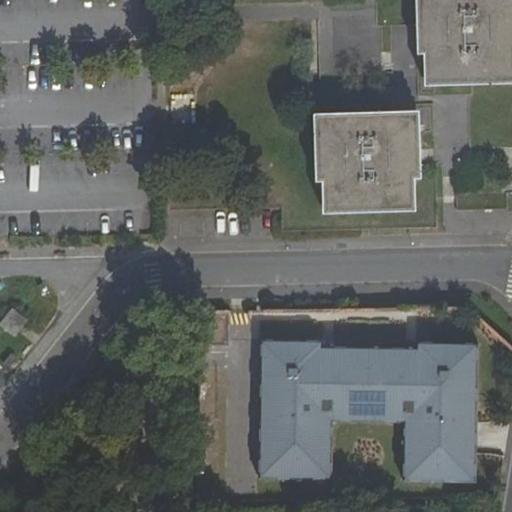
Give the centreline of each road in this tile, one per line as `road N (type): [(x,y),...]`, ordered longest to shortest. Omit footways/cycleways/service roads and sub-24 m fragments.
road 1 (residential): [(511,267),(152,271),(131,278),(10,424)]
road 2 (unknown): [(131,17),(371,24)]
